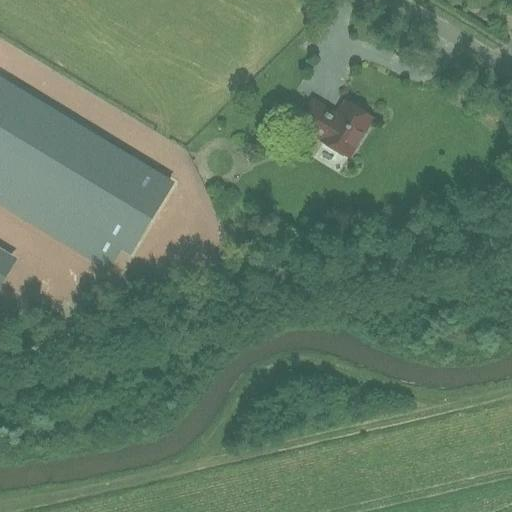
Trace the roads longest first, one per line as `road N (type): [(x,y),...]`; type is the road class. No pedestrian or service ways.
road 1 (unclassified): [(0,362),(511,240)]
road 2 (unclassified): [(511,69),(399,0)]
